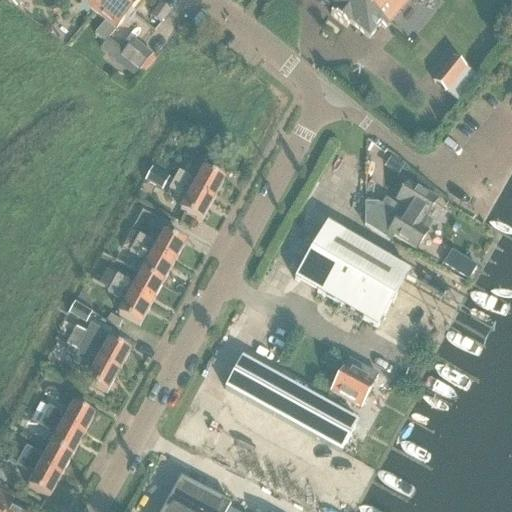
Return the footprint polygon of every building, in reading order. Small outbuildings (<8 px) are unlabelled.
[(3,0),(15,9),(21,0),(3,0)] [(75,0),(92,14),(103,0),(75,0)] [(114,32),(130,13),(114,0),(103,0),(92,14),(104,24),(95,35),(105,42),(114,32)] [(114,0),(130,13),(140,0),(114,0)] [(384,31),(409,0),(319,0),(333,12),(330,16),(346,30),(349,25),(368,41),(379,27),(384,31)] [(159,28),(169,15),(158,7),(148,20),(159,28)] [(119,58),(138,74),(153,58),(133,41),(119,58)] [(444,82),(457,67),(438,51),(425,66),(444,82)] [(168,179),(151,170),(144,183),(161,192),(168,179)] [(189,180),(178,174),(173,183),(212,204),(223,184),(202,172),(194,186),(188,183),(189,180)] [(201,225),(212,204),(173,183),(168,192),(180,198),(181,195),(187,199),(179,213),(201,225)] [(393,216),(380,208),(376,206),(365,205),(364,228),(370,232),(371,232),(391,244),(394,238),(416,252),(426,236),(422,233),(430,222),(425,219),(434,203),(407,186),(397,202),(400,205),(393,216)] [(293,282),(376,330),(409,275),(326,227),(293,282)] [(149,244),(138,238),(134,246),(172,268),(183,248),(162,236),(154,250),(148,247),(149,244)] [(161,288),(172,268),(134,246),(129,255),(140,261),(141,259),(147,262),(140,276),(161,288)] [(443,266),(468,282),(476,269),(451,253),(443,266)] [(150,308),(161,288),(140,276),(132,290),(126,286),(127,284),(116,278),(111,287),(150,308)] [(139,328),(150,308),(111,287),(107,295),(118,301),(119,299),(125,302),(118,317),(139,328)] [(68,319),(80,325),(86,314),(74,308),(68,319)] [(111,339),(90,327),(76,352),(118,375),(129,355),(109,344),(111,339)] [(84,337),(74,331),(65,346),(76,352),(84,337)] [(64,355),(74,361),(77,355),(67,349),(64,355)] [(106,396),(118,375),(76,352),(75,353),(78,355),(74,363),(85,369),(86,366),(93,370),(85,384),(106,396)] [(355,425),(242,363),(226,390),(340,453),(355,425)] [(368,399),(366,399),(377,378),(348,363),(343,372),(331,394),(360,410),(361,408),(363,409),(368,399)] [(59,416),(48,410),(43,419),(82,440),(93,420),(72,408),(64,423),(57,419),(59,416)] [(70,460),(82,440),(43,419),(38,428),(49,434),(50,432),(57,435),(49,449),(70,460)] [(59,481),(70,460),(49,449),(41,462),(35,459),(37,456),(25,450),(20,459),(59,481)] [(48,501),(59,481),(20,459),(20,460),(14,456),(10,464),(27,474),(28,471),(35,475),(27,489),(48,501)] [(227,511),(230,508),(180,481),(162,511),(227,511)] [(0,511),(10,511),(8,511),(13,501),(0,493),(0,511)]
